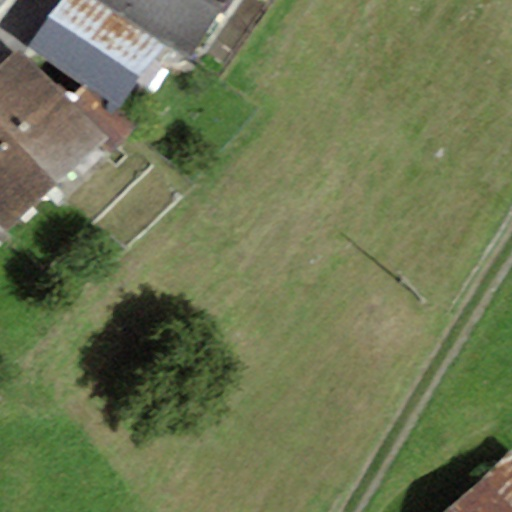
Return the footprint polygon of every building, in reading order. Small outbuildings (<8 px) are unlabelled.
[(95,0),(61,0),(29,49),(121,111),(165,47),(95,0)] [(231,0),(95,0),(165,47),(193,61),(231,0)] [(107,139),(16,48),(0,64),(0,126),(59,186),(107,139)] [(0,226),(9,236),(59,186),(0,126),(0,226)] [(511,511),(511,477),(472,511),(511,511)]
